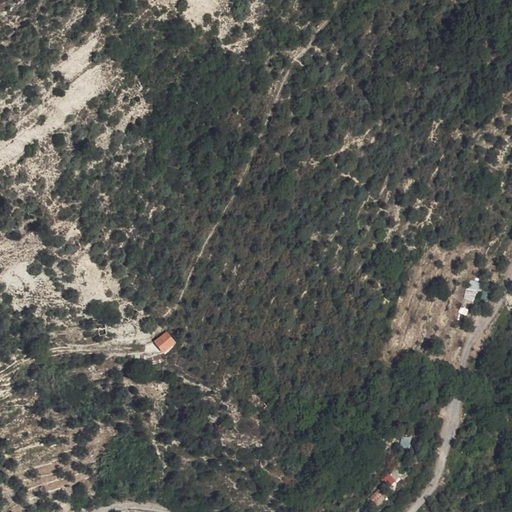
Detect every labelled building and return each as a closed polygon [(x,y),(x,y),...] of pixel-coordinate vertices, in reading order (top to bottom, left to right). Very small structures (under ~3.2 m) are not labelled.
[(470,279),(462,298),(473,303),(480,283),(470,279)] [(92,332),(99,331),(106,330),(105,323),(91,322),(92,332)] [(154,339),(163,352),(177,343),(167,329),(154,339)] [(146,353),(147,360),(162,360),(161,351),(146,353)] [(389,474),(382,479),(387,487),(395,482),(389,474)]
